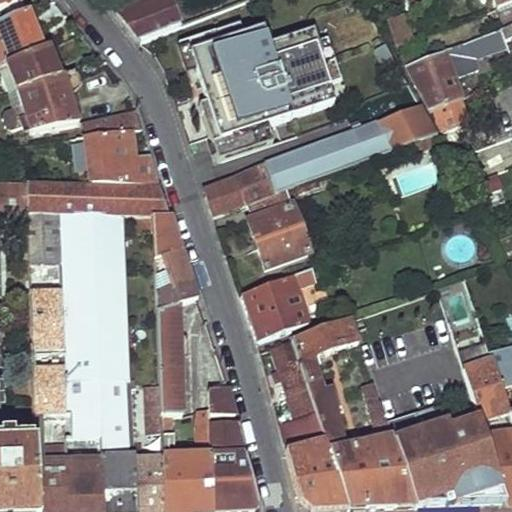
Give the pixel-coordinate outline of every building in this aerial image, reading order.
[(139,46),(180,28),(167,0),(152,0),(115,16),(139,46)] [(399,0),(406,18),(437,5),(434,0),(399,0)] [(511,4),(511,0),(493,0),(497,10),(511,4)] [(511,4),(497,10),(498,13),(497,13),(505,33),(511,29),(511,4)] [(0,65),(6,64),(39,50),(24,14),(0,23),(0,65)] [(396,49),(411,44),(401,20),(387,26),(396,49)] [(176,46),(216,166),(272,147),(266,129),(291,121),(290,119),(333,104),(318,60),(321,58),(312,32),(267,47),(262,31),(242,37),(238,25),(176,46)] [(501,34),(509,54),(511,53),(511,29),(505,33),(501,34)] [(406,72),(430,116),(434,115),(460,105),(494,91),(485,64),(509,54),(501,34),(464,50),(471,69),(451,76),(444,58),(406,72)] [(392,58),(385,45),(373,52),(380,65),(392,58)] [(6,64),(18,90),(57,79),(44,48),(39,50),(6,64)] [(444,58),(451,76),(471,69),(464,50),(444,58)] [(21,127),(24,136),(78,127),(70,95),(76,93),(80,87),(76,77),(70,74),(57,79),(18,90),(28,126),(21,127)] [(434,115),(442,137),(468,126),(460,105),(434,115)] [(436,138),(420,108),(376,124),(375,123),(263,164),(261,166),(232,180),(200,191),(211,222),(246,208),(286,194),(436,138)] [(135,115),(81,126),(84,139),(129,133),(140,131),(135,115)] [(131,151),(129,133),(84,139),(91,187),(159,189),(149,158),(129,161),(128,152),(131,151)] [(0,214),(29,216),(29,266),(59,264),(57,216),(119,217),(130,217),(146,217),(169,218),(159,189),(91,187),(0,183),(0,214)] [(242,221),(262,276),(313,257),(292,203),(290,204),(286,194),(246,208),(250,218),(242,221)] [(59,296),(62,386),(96,385),(128,383),(119,217),(57,216),(59,264),(59,296)] [(129,231),(147,232),(146,217),(130,217),(129,231)] [(147,232),(149,262),(157,259),(180,250),(169,218),(146,217),(147,232)] [(152,316),(174,307),(196,298),(180,250),(157,259),(163,281),(151,285),(152,316)] [(345,268),(348,274),(360,270),(358,263),(345,268)] [(59,264),(29,266),(29,275),(47,274),(47,297),(59,296),(59,264)] [(241,300),(257,347),(307,329),(296,294),(314,287),(311,277),(241,300)] [(32,373),(33,417),(49,417),(50,422),(50,426),(63,426),(63,409),(62,386),(59,296),(47,297),(29,297),(32,352),(42,352),(51,352),(52,371),(43,372),(32,373)] [(155,422),(171,421),(181,422),(174,307),(152,316),(155,388),(155,422)] [(351,326),(354,335),(366,331),(363,322),(351,326)] [(345,511),(412,511),(386,428),(372,389),(361,394),(380,447),(344,454),(329,397),(321,398),(311,364),(358,347),(354,335),(351,326),(291,347),(345,511)] [(493,335),(500,355),(509,352),(502,332),(493,335)] [(461,364),(487,356),(483,344),(457,353),(461,364)] [(280,431),(300,506),(308,511),(345,511),(291,347),(270,354),(277,375),(272,377),(275,388),(280,386),(294,425),(280,431)] [(51,352),(42,352),(43,372),(52,371),(51,352)] [(511,432),(511,360),(509,352),(500,355),(487,359),(489,365),(506,416),(511,432)] [(462,373),(480,424),(506,416),(489,365),(462,373)] [(67,511),(134,511),(132,463),(132,456),(131,445),(128,383),(96,385),(98,439),(99,464),(72,465),(65,466),(67,511)] [(225,383),(212,386),(213,392),(227,389),(225,383)] [(70,440),(98,439),(96,385),(62,386),(63,409),(63,426),(70,426),(70,440)] [(155,422),(155,388),(142,389),(144,437),(156,436),(155,422)] [(233,413),(227,389),(213,392),(207,393),(207,412),(198,412),(199,420),(205,420),(233,413)] [(412,511),(414,511),(507,508),(485,441),(483,434),(450,436),(441,409),(386,428),(412,511)] [(33,442),(38,442),(38,423),(50,422),(49,417),(33,417),(33,442)] [(160,511),(210,511),(205,428),(205,420),(199,420),(195,435),(197,460),(173,462),(171,421),(155,422),(156,436),(158,462),(160,511)] [(258,511),(260,510),(236,426),(205,428),(210,511),(258,511)] [(511,435),(485,441),(507,508),(511,507),(511,435)] [(0,511),(35,511),(33,450),(11,450),(10,442),(0,442),(0,511)] [(64,448),(33,450),(35,511),(67,511),(65,466),(64,459),(64,448)] [(139,462),(132,463),(134,511),(160,511),(158,462),(139,462)]
